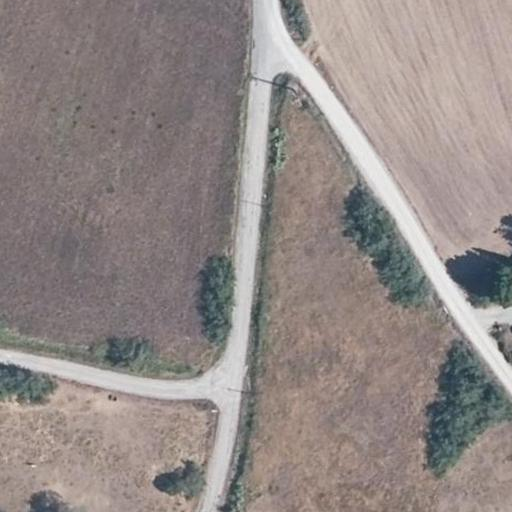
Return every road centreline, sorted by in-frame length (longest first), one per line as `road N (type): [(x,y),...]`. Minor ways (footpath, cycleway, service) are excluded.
road 1 (track): [(511,364),(269,36)]
road 2 (unclassified): [(233,373),(268,0)]
road 3 (unclassified): [(0,356),(169,391),(233,373)]
road 4 (unclassified): [(213,511),(227,469),(233,373)]
